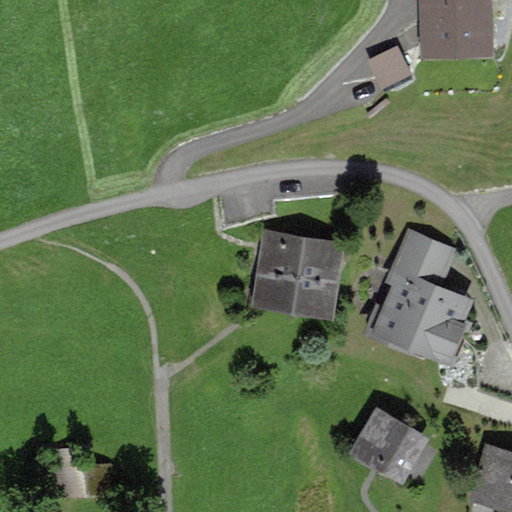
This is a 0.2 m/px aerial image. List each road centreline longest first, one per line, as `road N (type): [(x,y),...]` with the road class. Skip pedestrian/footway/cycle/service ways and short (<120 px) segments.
road 1 (residential): [(0,239),(257,171),(364,169),(397,175),(454,206),(511,321)]
road 2 (track): [(165,511),(164,374)]
